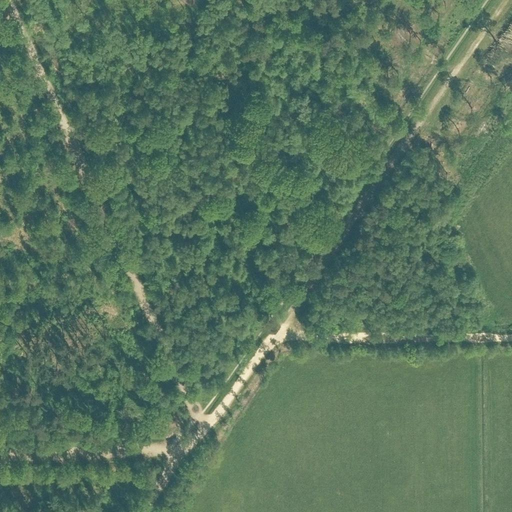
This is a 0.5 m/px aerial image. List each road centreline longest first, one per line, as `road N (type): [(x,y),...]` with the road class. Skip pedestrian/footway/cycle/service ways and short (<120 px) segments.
road 1 (track): [(277,327),(500,0)]
road 2 (track): [(118,243),(10,0)]
road 3 (track): [(511,337),(298,335),(277,327)]
road 4 (track): [(208,425),(118,243)]
road 5 (track): [(0,453),(186,451)]
